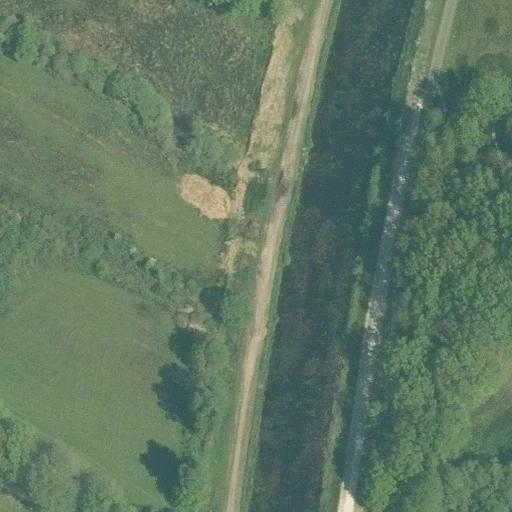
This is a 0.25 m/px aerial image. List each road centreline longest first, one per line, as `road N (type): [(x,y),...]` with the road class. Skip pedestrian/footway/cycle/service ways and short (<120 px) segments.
road 1 (unclassified): [(449,0),(404,209),(355,511)]
road 2 (track): [(318,0),(242,369),(227,511)]
